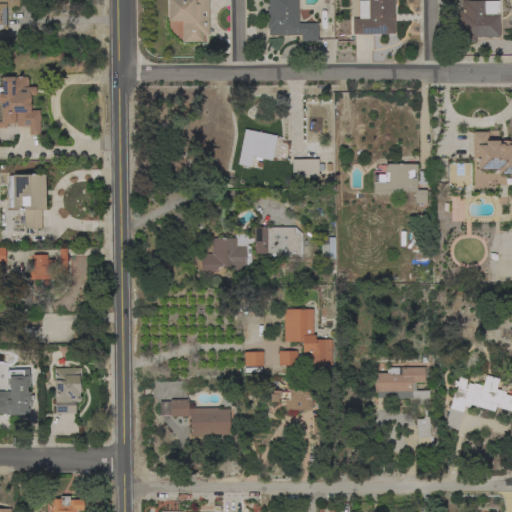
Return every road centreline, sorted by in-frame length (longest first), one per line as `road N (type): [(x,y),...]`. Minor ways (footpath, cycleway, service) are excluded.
road 1 (tertiary): [(124,511),(118,0)]
road 2 (residential): [(119,71),(511,71)]
road 3 (residential): [(124,492),(511,488)]
road 4 (residential): [(0,460),(124,459)]
